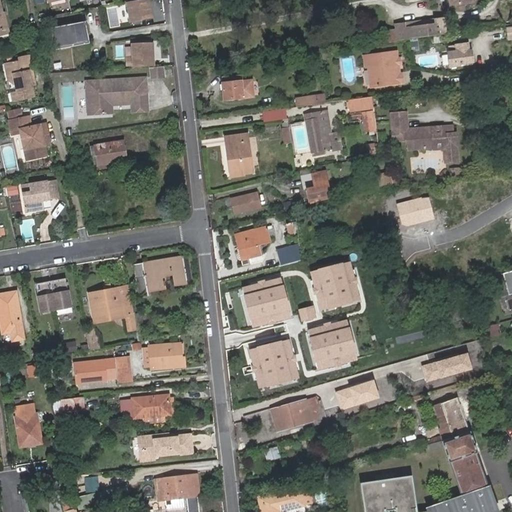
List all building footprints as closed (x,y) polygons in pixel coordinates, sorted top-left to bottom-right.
[(132,23),(152,19),(148,0),(138,0),(128,2),(132,23)] [(5,12),(2,12),(6,28),(0,29),(0,36),(10,34),(5,12)] [(396,25),(398,41),(446,34),(444,19),(435,20),(435,25),(405,28),(405,24),(396,25)] [(62,30),(62,27),(50,29),(54,47),(89,40),(86,22),(75,24),(76,27),(62,30)] [(387,44),(395,43),(393,31),(385,32),(387,44)] [(152,44),(132,45),(133,67),(150,66),(153,66),(152,44)] [(448,53),(450,67),(459,66),(459,64),(473,62),(472,51),(470,51),(469,44),(455,46),(456,52),(448,53)] [(330,58),(329,51),(319,53),(320,60),(330,58)] [(399,66),(398,58),(397,53),(364,57),(365,68),(368,68),(371,88),(404,83),(402,73),(400,73),(399,66)] [(17,91),(19,100),(36,97),(27,55),(19,56),(20,60),(6,63),(10,79),(15,84),(17,91)] [(153,66),(150,66),(150,76),(163,76),(162,66),(153,66)] [(87,114),(106,113),(106,110),(110,105),(112,105),(132,103),(131,93),(147,92),(146,77),(86,81),(87,114)] [(222,84),(224,100),(254,97),(252,81),(222,84)] [(148,111),(147,92),(131,93),(132,103),(132,111),(148,111)] [(296,98),(297,107),(326,103),(325,95),(296,98)] [(370,97),(348,100),(349,111),(372,108),(370,97)] [(262,121),(285,118),(283,107),(260,110),(262,121)] [(305,115),(312,156),(325,154),(324,150),(333,148),(327,112),(305,115)] [(364,114),(368,137),(374,136),(370,113),(364,114)] [(435,149),(445,149),(447,162),(458,161),(456,134),(454,134),(444,135),(444,128),(444,127),(433,128),(408,131),(406,113),(392,114),(394,141),(406,140),(406,142),(408,142),(408,150),(424,149),(424,150),(435,149)] [(43,139),(49,137),(46,123),(31,127),(29,116),(9,121),(12,135),(21,133),(26,160),(46,155),(44,145),(43,139)] [(225,137),(228,158),(231,157),(233,176),(243,175),(243,173),(252,172),(247,134),(225,137)] [(95,146),(97,163),(98,165),(127,160),(124,141),(95,146)] [(374,176),(377,187),(397,182),(394,171),(374,176)] [(329,195),(328,186),(325,172),(312,174),(315,187),(306,189),(309,199),(329,195)] [(500,177),(461,183),(465,210),(504,204),(500,177)] [(31,191),(23,192),(26,212),(52,208),(51,200),(59,198),(56,180),(30,183),(31,191)] [(21,185),(23,192),(31,191),(30,183),(21,185)] [(15,184),(5,187),(7,196),(18,193),(15,184)] [(333,185),(328,186),(329,195),(309,199),(310,203),(336,197),(333,185)] [(227,197),(232,215),(260,207),(256,190),(227,197)] [(430,197),(396,205),(401,225),(407,226),(435,219),(430,197)] [(286,224),(289,234),(291,233),(291,236),(295,235),(292,223),(286,224)] [(272,226),(266,227),(268,236),(274,234),(272,226)] [(235,236),(241,255),(244,254),(245,259),(260,255),(258,245),(269,242),(268,236),(266,227),(235,236)] [(280,265),(303,259),(300,244),(276,251),(280,265)] [(244,254),(241,255),(243,265),(262,260),(260,255),(245,259),(244,254)] [(133,264),(139,295),(147,293),(146,289),(163,286),(162,276),(174,274),(175,282),(186,280),(182,256),(133,264)] [(352,262),(313,271),(323,313),(363,303),(352,262)] [(283,278),(243,288),(253,329),(293,319),(283,278)] [(58,280),(51,281),(56,307),(71,304),(66,282),(59,283),(58,280)] [(51,281),(44,282),(44,286),(37,287),(41,310),(56,307),(51,281)] [(89,293),(92,313),(124,307),(125,316),(133,315),(128,287),(118,290),(117,287),(89,293)] [(0,293),(0,321),(2,334),(11,332),(12,340),(25,338),(17,292),(0,293)] [(36,302),(29,304),(35,327),(42,325),(36,302)] [(314,306),(298,310),(302,323),(317,319),(314,306)] [(124,307),(92,313),(94,322),(125,316),(124,307)] [(135,324),(133,315),(125,316),(127,325),(135,324)] [(348,320),(308,330),(319,372),(359,362),(348,320)] [(497,323),(492,325),(495,335),(500,333),(497,323)] [(492,325),(483,327),(486,337),(495,335),(492,325)] [(76,332),(79,350),(88,349),(84,330),(76,332)] [(165,345),(164,337),(150,339),(151,344),(148,345),(151,368),(185,365),(184,356),(181,357),(180,343),(165,345)] [(290,340),(250,350),(261,391),(300,381),(290,340)] [(468,353),(422,366),(426,383),(472,371),(468,353)] [(107,379),(117,378),(115,358),(74,363),(76,384),(107,380),(107,379)] [(374,379),(335,392),(341,411),(380,398),(374,379)] [(144,417),(164,415),(171,414),(169,394),(132,398),(134,418),(144,417)] [(315,397),(305,400),(311,421),(317,419),(319,408),(315,397)] [(74,398),(52,400),(55,412),(75,410),(74,398)] [(134,418),(132,398),(121,399),(123,419),(134,418)] [(428,444),(443,439),(468,431),(457,399),(434,407),(442,428),(439,429),(442,436),(427,441),(428,444)] [(311,421),(305,400),(271,410),(277,431),(311,421)] [(14,410),(20,446),(42,443),(36,407),(14,410)] [(468,431),(443,439),(463,497),(427,510),(427,511),(499,511),(492,488),(489,489),(476,453),(478,452),(470,431),(468,431)] [(188,453),(187,434),(169,436),(162,437),(162,434),(138,437),(139,449),(145,448),(145,453),(154,452),(154,456),(188,453)] [(264,451),(267,461),(281,457),(278,447),(264,451)] [(145,448),(139,449),(141,460),(154,458),(154,456),(154,452),(145,453),(145,448)] [(155,481),(158,499),(166,498),(166,500),(200,495),(197,474),(155,479),(155,481)] [(97,475),(81,476),(82,491),(98,490),(97,475)] [(418,511),(413,477),(362,484),(365,511),(418,511)] [(304,506),(300,487),(277,492),(275,496),(261,499),(264,511),(280,511),(304,506)] [(94,506),(95,508),(107,505),(104,491),(92,494),(94,506)] [(277,492),(258,497),(261,511),(264,511),(261,499),(275,496),(277,492)] [(94,506),(92,494),(77,497),(79,509),(94,506)] [(62,500),(65,511),(76,511),(73,497),(62,500)]
